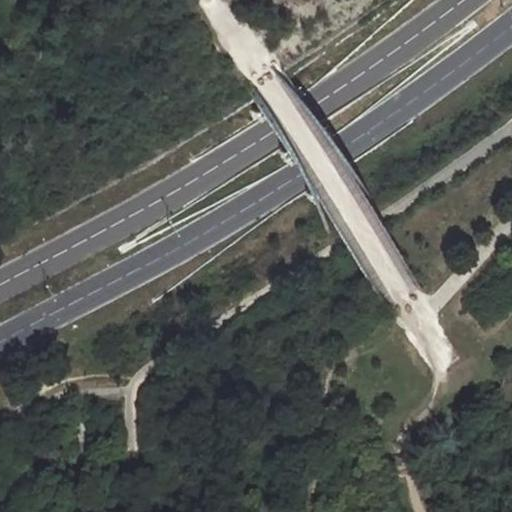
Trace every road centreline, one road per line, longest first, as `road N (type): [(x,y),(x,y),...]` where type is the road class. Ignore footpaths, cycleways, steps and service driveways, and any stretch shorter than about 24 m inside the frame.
road 1 (primary): [(0,347),(375,126),(511,26)]
road 2 (primary): [(465,0),(233,157),(0,287)]
road 3 (track): [(139,374),(50,387),(0,422)]
